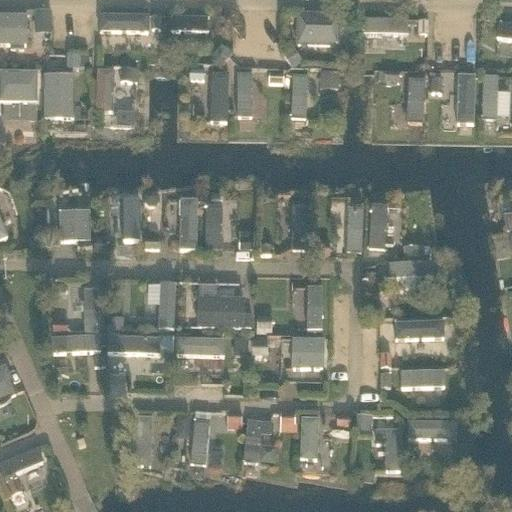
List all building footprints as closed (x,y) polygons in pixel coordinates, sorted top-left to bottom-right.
[(54,27),(54,8),(31,8),(31,27),(54,27)] [(298,41),(343,42),(343,10),(298,10),(298,41)] [(104,11),(103,27),(152,29),(152,12),(104,11)] [(173,34),(212,33),(211,12),(172,13),(173,34)] [(366,16),(366,32),(411,31),(411,15),(366,16)] [(413,33),(431,32),(430,17),(412,17),(413,33)] [(499,46),(511,47),(511,20),(502,20),(499,46)] [(28,22),(0,22),(0,51),(27,54),(28,22)] [(408,44),(408,33),(385,32),(384,43),(408,44)] [(283,57),(235,57),(235,74),(283,74),(283,57)] [(99,109),(117,108),(116,78),(140,78),(140,64),(99,64),(99,109)] [(3,67),(2,114),(40,114),(40,68),(3,67)] [(213,119),(231,119),(232,70),(214,69),(213,119)] [(47,70),(46,116),(77,116),(78,71),(47,70)] [(452,89),(451,121),(477,122),(479,71),(451,71),(451,75),(434,75),(434,89),(452,89)] [(295,72),(293,115),(309,116),(311,73),(295,72)] [(322,72),(322,88),(341,88),(341,72),(322,72)] [(318,114),(320,73),(312,73),(311,114),(318,114)] [(511,117),(511,105),(511,88),(501,88),(502,73),(486,73),(484,116),(511,117)] [(411,75),(410,120),(427,121),(428,76),(411,75)] [(94,238),(94,205),(73,205),(73,194),(55,195),(56,239),(94,238)] [(182,197),(183,248),(201,247),(200,197),(182,197)] [(129,198),(128,237),(143,237),(144,198),(129,198)] [(373,201),(372,246),(388,246),(390,202),(373,201)] [(225,248),(226,203),(208,202),(207,247),(225,248)] [(295,203),(295,246),(311,246),(311,203),(295,203)] [(0,238),(9,236),(0,204),(0,238)] [(365,249),(366,204),(350,204),(350,249),(365,249)] [(391,259),(392,276),(436,275),(436,258),(391,259)] [(178,326),(179,280),(157,279),(156,325),(178,326)] [(326,328),(326,284),(299,284),(299,327),(326,328)] [(85,327),(87,286),(72,285),(70,326),(85,327)] [(102,329),(102,286),(88,286),(87,329),(102,329)] [(202,293),(200,324),(255,326),(256,310),(248,310),(248,295),(202,293)] [(274,329),(274,314),(261,315),(261,329),(274,329)] [(458,352),(457,317),(398,319),(398,337),(422,336),(423,353),(458,352)] [(103,332),(54,334),(55,351),(104,349),(103,332)] [(328,366),(328,336),(295,335),(295,366),(328,366)] [(167,341),(109,342),(109,360),(167,360),(167,341)] [(402,368),(403,385),(448,385),(448,367),(402,368)] [(226,383),(204,385),(204,395),(227,394),(226,383)] [(194,461),(211,462),(212,410),(195,409),(194,461)] [(245,429),(245,410),(230,409),(229,429),(245,429)] [(282,428),(298,431),(300,412),(285,410),(282,428)] [(135,464),(153,465),(155,414),(137,413),(135,464)] [(321,457),(323,415),(304,414),(303,456),(321,457)] [(263,443),(263,432),(275,432),(275,418),(248,417),(247,460),(279,460),(280,444),(263,443)] [(460,439),(461,420),(411,418),(410,437),(460,439)] [(379,442),(388,443),(387,469),(405,469),(406,427),(379,426),(379,442)] [(15,493),(42,481),(36,466),(48,461),(40,443),(0,461),(15,493)]
